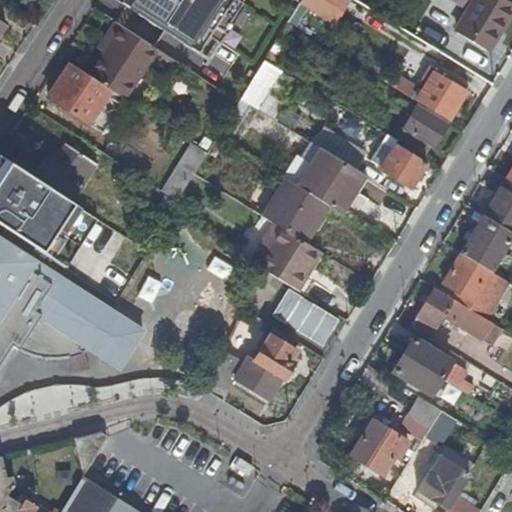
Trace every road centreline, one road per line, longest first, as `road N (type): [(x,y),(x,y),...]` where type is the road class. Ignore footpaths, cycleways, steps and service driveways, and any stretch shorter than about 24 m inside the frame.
road 1 (residential): [(511,90),(280,464)]
road 2 (residential): [(280,464),(180,402),(0,439)]
road 3 (residential): [(0,118),(76,0)]
